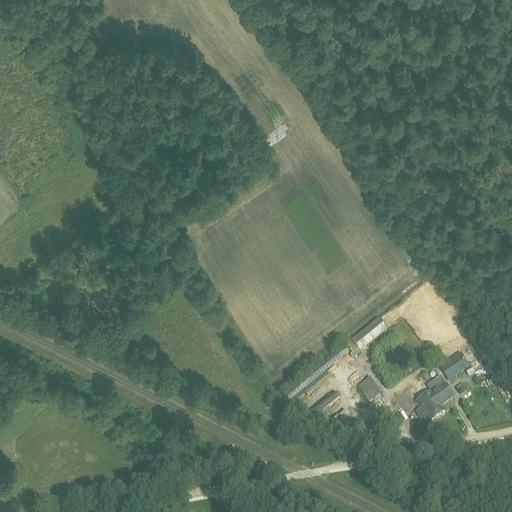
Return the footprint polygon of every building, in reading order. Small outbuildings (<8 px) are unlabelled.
[(351,342),(358,351),(359,352),(387,330),(379,320),(351,342)] [(431,344),(425,348),(432,359),(438,355),(431,344)] [(440,368),(449,381),(464,370),(470,367),(460,354),(440,368)] [(470,367),(464,370),(469,377),(474,373),(470,367)] [(416,385),(425,380),(422,375),(413,380),(416,385)] [(359,392),(365,388),(368,391),(374,387),(367,377),(355,386),(359,392)] [(440,378),(428,386),(431,391),(415,402),(420,409),(416,412),(422,421),(427,418),(430,422),(445,411),(441,406),(453,397),(445,385),(440,378)]
